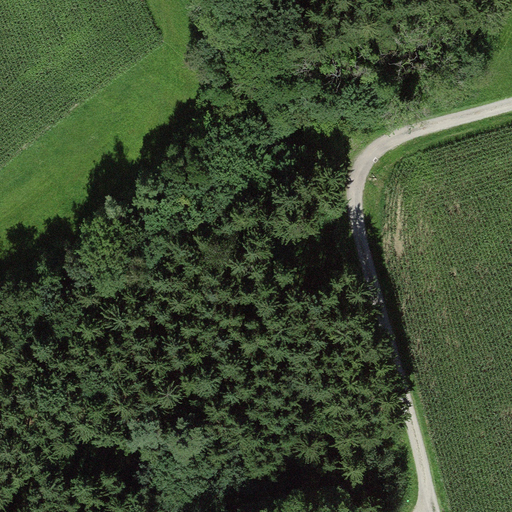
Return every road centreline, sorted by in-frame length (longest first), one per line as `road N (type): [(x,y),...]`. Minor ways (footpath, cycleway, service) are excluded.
road 1 (track): [(433,511),(358,218),(358,187),(379,149),(511,106)]
road 2 (track): [(164,0),(180,36),(0,187)]
